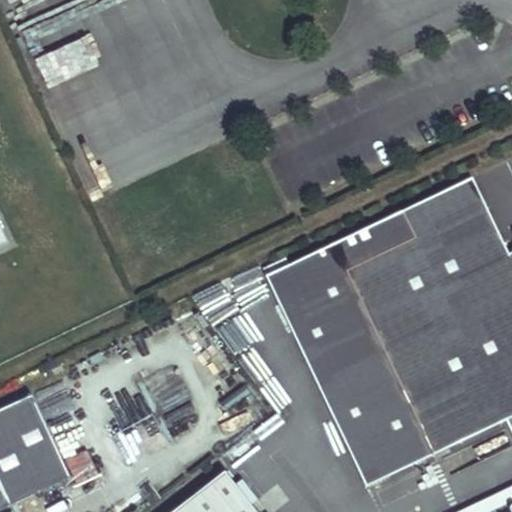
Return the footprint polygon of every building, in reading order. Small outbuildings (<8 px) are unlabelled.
[(288,266),(266,277),(368,491),(508,425),(511,433),(511,253),(508,255),(472,179),(288,266)] [(0,246),(8,242),(0,224),(0,246)] [(263,269),(266,277),(288,266),(285,259),(263,269)] [(0,511),(70,479),(31,395),(0,409),(0,511)] [(120,398),(104,412),(120,431),(136,417),(120,398)] [(255,511),(224,472),(172,511),(255,511)]
